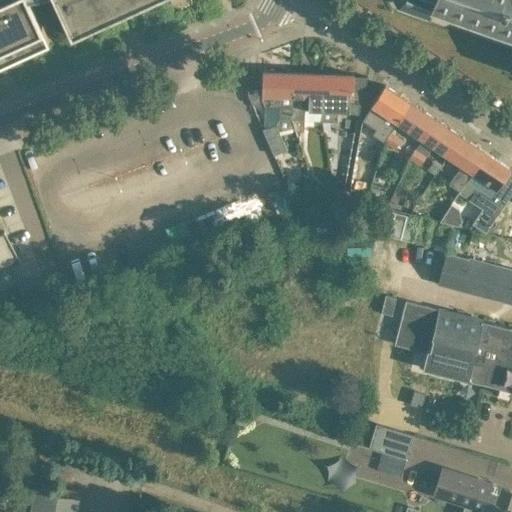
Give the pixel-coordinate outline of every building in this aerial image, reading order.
[(0,0),(0,62),(49,40),(30,0),(0,0)] [(57,0),(69,27),(72,33),(75,32),(76,31),(101,20),(104,19),(104,18),(129,7),(133,6),(132,5),(144,0),(57,0)] [(511,0),(397,0),(398,1),(430,12),(433,3),(511,30),(511,0)] [(261,98),(264,105),(263,123),(265,126),(262,128),(273,154),(287,148),(281,133),(294,130),(296,130),(292,117),(294,94),(295,71),(263,70),(263,75),(249,74),(248,94),(252,102),(261,98)] [(292,117),(296,130),(303,131),(304,109),(321,110),(322,96),(324,72),(295,71),(294,94),(292,117)] [(354,73),(324,72),(322,96),(321,110),(321,120),(322,120),(323,130),(328,130),(329,120),(336,121),(336,111),(347,111),(347,112),(359,113),(363,96),(368,76),(354,75),(354,73)] [(386,143),(392,131),(381,123),(387,114),(398,121),(411,101),(385,84),(361,120),(376,129),(373,134),(386,143)] [(436,118),(411,101),(398,121),(423,137),(436,118)] [(436,118),(423,137),(409,158),(421,165),(435,145),(449,154),(462,135),(436,118)] [(392,131),(386,143),(395,148),(402,138),(392,131)] [(58,146),(39,153),(79,260),(80,260),(82,266),(99,260),(97,254),(109,249),(107,245),(135,235),(134,231),(141,228),(134,210),(127,212),(106,155),(113,153),(106,134),(99,137),(98,134),(68,145),(70,150),(61,153),(58,146)] [(457,191),(459,192),(475,168),(476,169),(487,152),(462,135),(449,154),(462,163),(449,183),(458,190),(457,191)] [(475,168),(459,192),(483,209),(495,217),(508,195),(497,187),(498,186),(499,187),(511,168),(487,152),(476,169),(475,168)] [(199,211),(237,215),(237,214),(233,214),(236,192),(240,193),(241,179),(203,174),(199,211)] [(448,202),(442,216),(455,222),(461,208),(448,202)] [(377,231),(389,234),(395,211),(383,208),(377,231)] [(195,247),(229,251),(231,228),(235,229),(237,215),(199,211),(195,247)] [(395,211),(389,234),(401,237),(407,214),(395,211)] [(418,217),(407,214),(401,237),(412,241),(418,217)] [(0,269),(21,261),(4,230),(0,231),(0,269)] [(229,251),(195,247),(190,284),(229,288),(230,274),(226,273),(229,251)] [(511,268),(482,261),(446,252),(438,282),(460,288),(459,290),(474,293),(511,302),(511,268)] [(386,294),(381,311),(392,314),(396,297),(386,294)] [(511,326),(406,299),(394,343),(427,351),(423,367),(511,391),(511,390),(511,326)] [(187,352),(219,362),(225,340),(229,341),(233,327),(197,317),(187,352)] [(105,324),(57,321),(51,416),(56,416),(54,440),(98,443),(99,430),(107,431),(113,336),(104,336),(105,324)] [(177,387),(213,398),(217,385),(213,383),(219,362),(187,352),(177,387)] [(167,422),(200,431),(206,409),(210,410),(213,398),(177,387),(167,422)] [(414,389),(410,403),(422,406),(426,392),(414,389)] [(200,431),(167,422),(157,457),(194,468),(197,454),(194,453),(200,431)] [(381,449),(388,426),(376,422),(369,445),(381,449)] [(383,449),(394,453),(401,429),(388,426),(381,449),(383,449)] [(413,433),(401,429),(394,453),(406,456),(413,433)] [(400,475),(406,456),(394,453),(383,449),(377,468),(400,475)] [(355,480),(354,457),(332,459),(333,482),(355,480)] [(494,481),(442,464),(432,495),(481,510),(480,511),(511,511),(511,491),(493,484),(494,481)] [(38,493),(34,511),(69,511),(75,485),(37,478),(34,492),(38,493)] [(209,511),(210,511),(171,493),(165,506),(163,506),(159,511),(209,511)]
